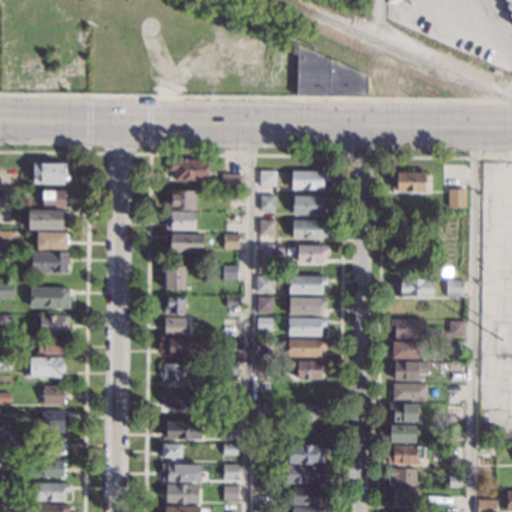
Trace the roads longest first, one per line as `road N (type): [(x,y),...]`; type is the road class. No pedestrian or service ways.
road 1 (secondary): [(0,120),(511,128)]
road 2 (residential): [(116,511),(119,124)]
road 3 (residential): [(359,511),(363,127)]
